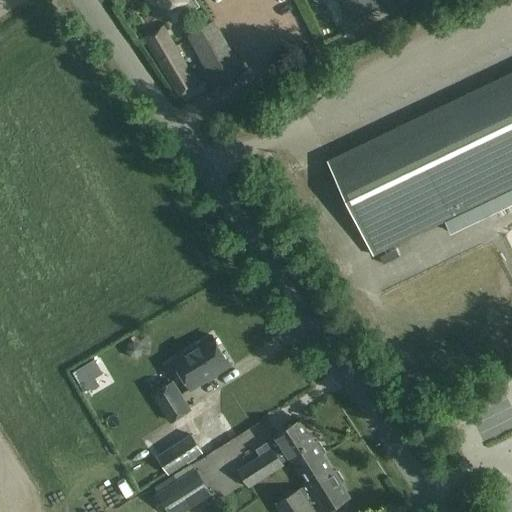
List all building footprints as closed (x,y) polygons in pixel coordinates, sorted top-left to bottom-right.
[(184,0),(147,0),(159,17),(184,0)] [(377,0),(341,0),(350,19),(380,6),(377,0)] [(214,20),(188,34),(218,87),(243,73),(214,20)] [(162,26),(145,36),(179,94),(196,84),(162,26)] [(373,254),(445,219),(451,231),(511,202),(511,71),(328,160),(373,254)] [(425,271),(453,263),(451,254),(423,262),(425,271)] [(173,360),(191,389),(230,364),(212,335),(173,360)] [(143,347),(140,342),(134,340),(128,344),(127,350),(130,355),(136,356),(142,353),(143,347)] [(152,393),(170,421),(193,407),(175,379),(152,393)] [(291,458),(302,474),(325,459),(324,457),(326,456),(327,453),(320,443),(317,443),(316,444),(301,421),(277,436),(278,437),(268,443),(272,449),(240,470),(250,487),(284,466),(282,463),(291,458)] [(191,432),(157,454),(158,456),(169,473),(210,446),(202,433),(195,438),(191,432)] [(325,459),(302,474),(308,485),(276,505),(280,511),(315,511),(310,504),(317,499),(325,511),(349,496),(342,484),(344,483),(345,479),(341,473),(337,472),(335,473),(325,459)] [(171,511),(181,511),(213,492),(194,463),(155,487),(171,511)]
